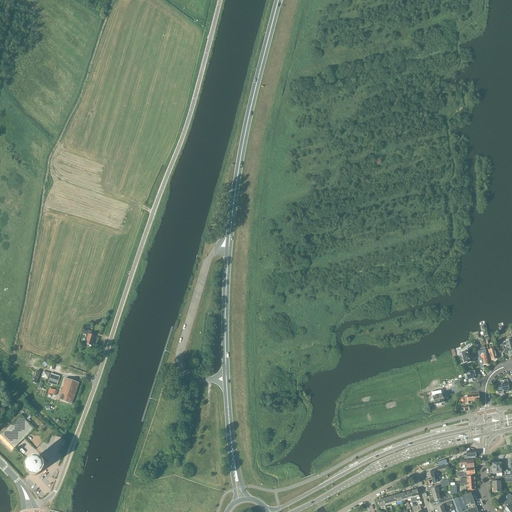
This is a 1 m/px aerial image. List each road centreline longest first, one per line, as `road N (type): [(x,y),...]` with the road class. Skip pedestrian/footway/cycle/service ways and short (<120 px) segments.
road 1 (unclassified): [(34,503),(58,485),(189,116),(219,0)]
road 2 (trunk): [(228,410),(229,229),(278,0)]
road 3 (secondary): [(484,425),(393,449),(266,511)]
road 4 (secondary): [(293,511),(408,453),(484,434)]
